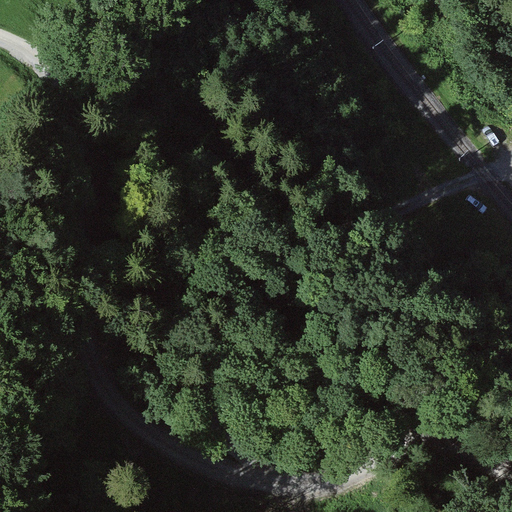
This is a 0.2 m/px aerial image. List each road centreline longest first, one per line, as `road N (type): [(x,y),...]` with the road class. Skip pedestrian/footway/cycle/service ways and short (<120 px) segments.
road 1 (track): [(0,39),(38,61),(67,100),(82,319),(105,396),(178,456),(281,487),(405,448),(456,449),(511,483)]
road 2 (track): [(281,487),(219,428),(210,388),(240,301),(351,231),(511,165)]
road 3 (track): [(511,165),(410,51),(378,0)]
